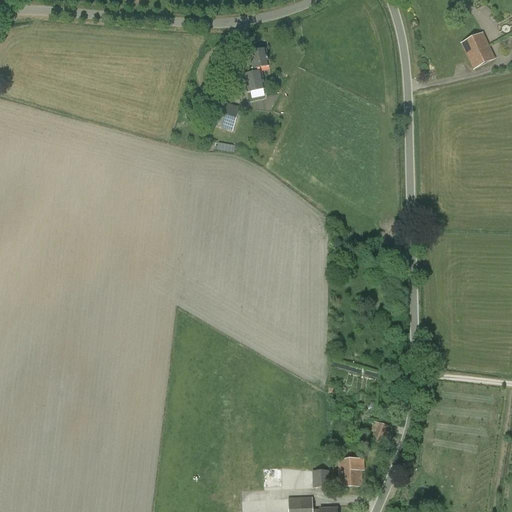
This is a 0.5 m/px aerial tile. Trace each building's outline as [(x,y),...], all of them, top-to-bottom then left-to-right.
[(494,61),(482,34),(462,44),(474,70),(494,61)] [(250,54),(253,72),(269,68),(266,51),(250,54)] [(244,76),(247,93),(264,90),(261,73),(244,76)] [(207,113),(216,116),(213,126),(232,133),(240,109),(211,99),(207,113)] [(243,410),(221,411),(223,469),(217,469),(218,481),(224,481),(224,491),(246,491),(243,410)] [(371,443),(383,446),(388,432),(375,428),(371,443)] [(361,468),(363,468),(363,461),(339,462),(340,489),(362,488),(361,468)] [(263,487),(282,486),(281,468),(262,469),(263,487)] [(312,472),(312,489),(329,488),(329,472),(312,472)] [(288,500),(288,511),(337,511),(337,510),(320,511),(314,511),(313,511),(312,499),(288,500)]
